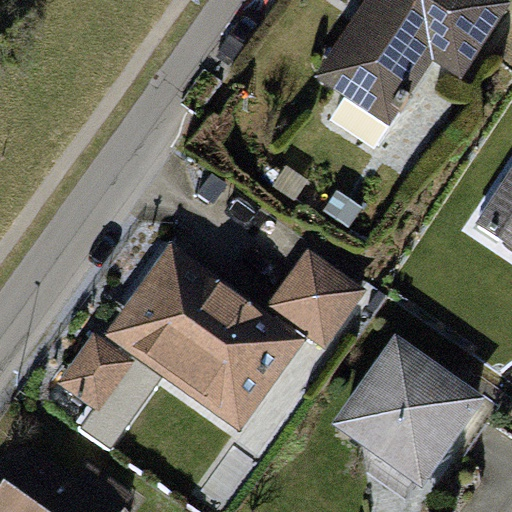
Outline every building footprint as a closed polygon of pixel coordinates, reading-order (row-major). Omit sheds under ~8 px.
[(507,12),(489,0),(382,0),(329,80),(353,97),(339,118),(383,147),(414,101),(408,97),(435,58),(464,77),(507,12)] [(511,182),(481,229),(494,238),(511,211),(511,182)] [(278,313),(327,347),(363,295),(314,261),(278,313)] [(296,347),(176,263),(123,339),(243,423),(296,347)] [(131,368),(99,346),(70,388),(102,410),(131,368)] [(479,409),(401,354),(346,432),(368,447),(373,476),(402,471),(424,486),(479,409)] [(77,491),(36,461),(26,476),(10,465),(0,480),(0,489),(11,497),(0,511),(123,511),(132,500),(91,471),(77,491)]
